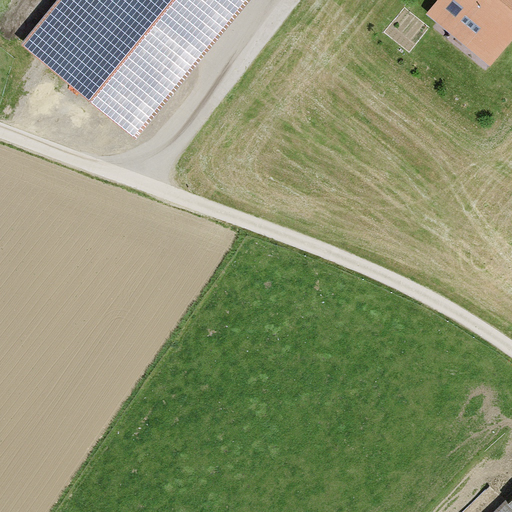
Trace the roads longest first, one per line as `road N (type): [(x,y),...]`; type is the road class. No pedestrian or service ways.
road 1 (track): [(0,130),(286,230),(449,301),(511,344)]
road 2 (unknown): [(136,178),(273,0)]
